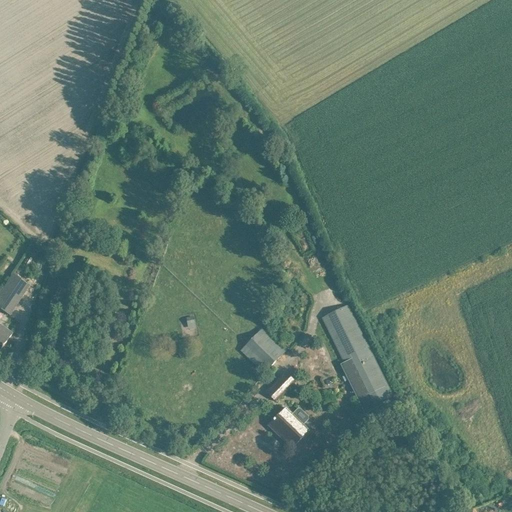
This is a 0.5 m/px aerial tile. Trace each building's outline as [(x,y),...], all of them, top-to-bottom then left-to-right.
[(330,190),(365,305),(433,284),(427,265),(424,269),(414,271),(414,264),(402,264),(402,263),(416,248),(405,239),(397,247),(397,245),(391,247),(391,220),(401,217),(401,221),(411,209),(401,209),(404,212),(398,214),(388,205),(387,255),(384,243),(377,250),(377,236),(370,236),(365,218),(359,219),(350,190),(330,190)] [(320,255),(307,260),(310,270),(323,266),(320,255)] [(0,308),(11,316),(30,286),(13,275),(0,295),(0,308)] [(323,318),(345,364),(342,365),(366,414),(388,401),(387,399),(392,396),(348,306),(323,318)] [(298,314),(288,322),(294,329),(304,321),(298,314)] [(0,351),(13,333),(0,325),(0,351)] [(246,346),(269,368),(280,357),(257,335),(246,346)] [(295,383),(285,373),(267,392),(277,402),(295,383)] [(332,379),(325,380),(327,391),(334,390),(332,379)] [(286,409),(275,419),(273,420),(274,421),(269,426),(292,448),(309,431),(286,409)] [(303,409),(297,414),(307,425),(313,420),(303,409)] [(494,504),(496,510),(508,504),(505,499),(494,504)]
